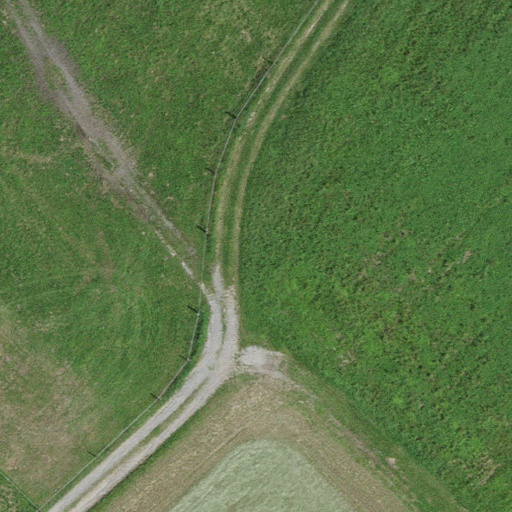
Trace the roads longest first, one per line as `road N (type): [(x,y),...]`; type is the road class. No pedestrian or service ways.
road 1 (track): [(70,511),(218,375),(231,196),(274,92),(339,0)]
road 2 (track): [(223,297),(47,66),(21,0)]
